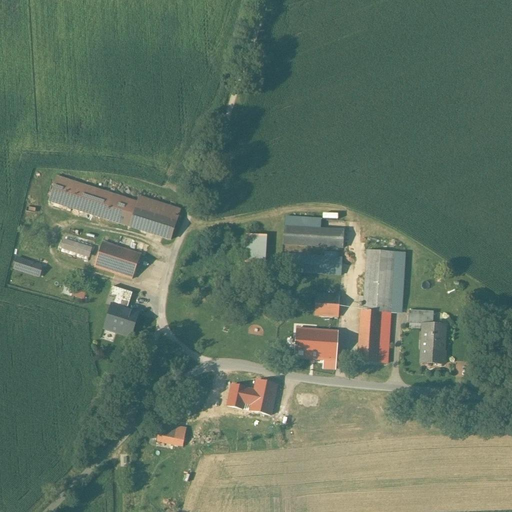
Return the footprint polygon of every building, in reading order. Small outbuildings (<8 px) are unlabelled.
[(125,200),(56,178),(48,202),(118,224),(125,200)] [(179,210),(139,198),(135,209),(176,222),(179,210)] [(176,222),(135,209),(129,227),(170,240),(176,222)] [(342,231),(283,227),(283,244),(341,248),(342,231)] [(270,262),(270,235),(249,235),(249,262),(270,262)] [(68,237),(62,252),(90,262),(95,247),(68,237)] [(124,249),(105,242),(96,266),(115,273),(124,249)] [(142,256),(124,249),(115,273),(132,280),(142,256)] [(394,253),(367,251),(363,311),(380,313),(390,313),(394,253)] [(342,259),(283,255),(282,272),(341,276),(342,259)] [(43,267),(17,259),(14,269),(39,278),(43,267)] [(127,292),(112,288),(110,296),(114,298),(105,330),(131,338),(138,315),(122,310),(127,292)] [(340,297),(316,295),(315,315),(339,317),(340,297)] [(363,311),(361,311),(358,363),(377,364),(380,313),(363,311)] [(433,312),(409,311),(408,321),(423,322),(423,325),(433,326),(433,312)] [(390,313),(380,313),(377,364),(387,364),(390,313)] [(433,326),(423,325),(421,352),(443,353),(445,327),(433,326)] [(315,331),(291,329),(289,357),(313,359),(315,331)] [(338,333),(315,331),(313,359),(336,360),(338,333)] [(443,353),(421,352),(420,364),(443,365),(444,358),(443,358),(443,353)] [(336,360),(313,359),(312,367),(336,369),(336,360)] [(277,387),(256,382),(254,392),(251,406),(250,412),(271,416),(277,387)] [(254,392),(232,387),(228,407),(243,410),(244,405),(251,406),(254,392)] [(295,395),(294,410),(316,412),(318,397),(295,395)] [(186,429),(161,424),(157,442),(183,447),(186,429)]
